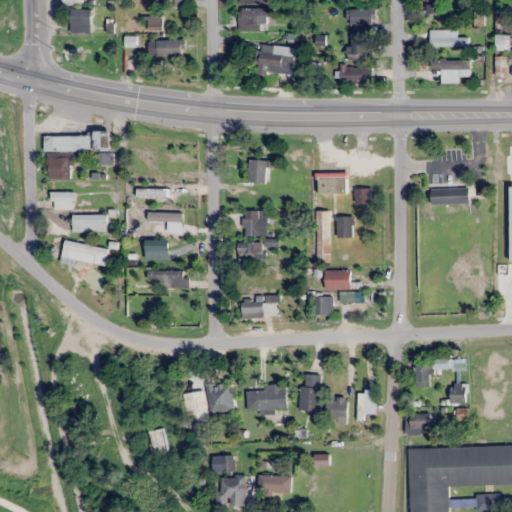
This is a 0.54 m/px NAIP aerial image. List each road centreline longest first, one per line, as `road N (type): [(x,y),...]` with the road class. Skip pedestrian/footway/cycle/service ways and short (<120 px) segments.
road 1 (residential): [(0,240),(89,317),(132,338),(186,345),(396,335)]
road 2 (residential): [(402,121),(386,511)]
road 3 (residential): [(209,110),(216,344)]
road 4 (primary): [(0,69),(209,110)]
road 5 (primary): [(209,110),(402,121)]
road 6 (residential): [(36,79),(28,110),(28,265)]
road 7 (residential): [(398,0),(402,121)]
